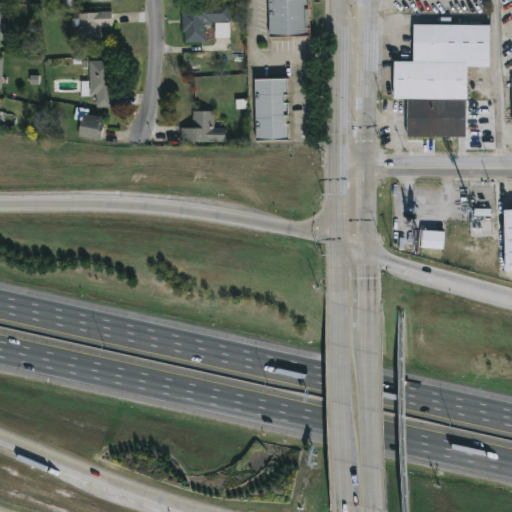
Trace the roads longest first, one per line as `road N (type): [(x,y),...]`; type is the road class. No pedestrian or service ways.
road 1 (motorway): [(337,244),(145,205),(0,203)]
road 2 (motorway): [(320,376),(0,304)]
road 3 (motorway): [(0,349),(317,420)]
road 4 (secondary): [(336,0),(339,305)]
road 5 (secondary): [(368,249),(367,0)]
road 6 (motorway): [(0,436),(204,511)]
road 7 (secondary): [(339,305),(345,502)]
road 8 (secondary): [(373,508),(368,333)]
road 9 (residential): [(511,167),(336,166)]
road 10 (residential): [(139,144),(155,84),(154,0)]
